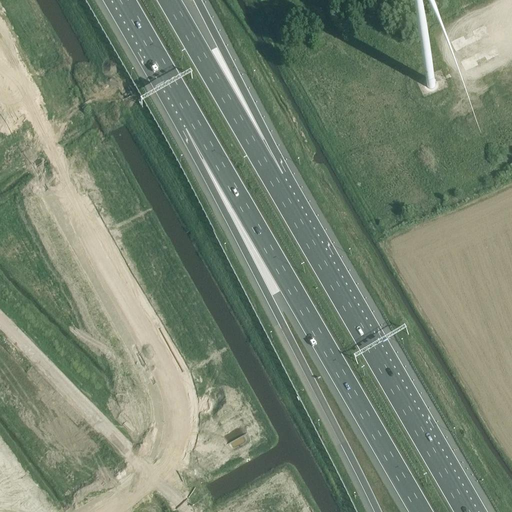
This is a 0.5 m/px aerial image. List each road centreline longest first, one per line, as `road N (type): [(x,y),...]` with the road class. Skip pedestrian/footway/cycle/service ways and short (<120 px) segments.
road 1 (unclassified): [(97,511),(170,459),(180,439),(178,411),(0,78)]
road 2 (motorway): [(195,123),(417,511)]
road 3 (motorway): [(195,123),(240,242),(377,511)]
road 4 (motorway): [(466,511),(273,180)]
road 5 (motorway): [(273,180),(169,0)]
road 6 (motorway): [(273,180),(199,0)]
road 7 (motorway): [(124,0),(195,123)]
